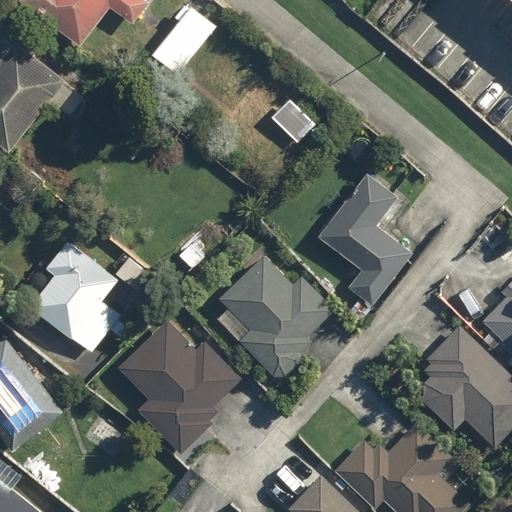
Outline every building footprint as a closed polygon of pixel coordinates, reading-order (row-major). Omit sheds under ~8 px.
[(27,0),(79,40),(110,1),(133,19),(147,0),(27,0)] [(154,48),(180,68),(216,21),(190,1),(154,48)] [(0,139),(9,146),(64,76),(14,36),(0,52),(0,139)] [(275,113),(299,137),(314,122),(291,98),(275,113)] [(348,283),(372,301),(413,248),(376,219),(397,192),(368,168),(318,231),(362,265),(348,283)] [(28,301),(91,349),(121,312),(101,297),(118,276),(68,235),(45,262),(54,269),(28,301)] [(178,252),(192,267),(206,253),(192,239),(178,252)] [(219,294),(250,325),(239,336),(274,372),(286,372),(301,357),(301,348),(312,337),(308,333),(335,305),(301,271),(293,280),(264,250),(219,294)] [(511,278),(502,288),(507,293),(483,317),(511,345),(511,278)] [(168,315),(117,363),(149,395),(138,405),(181,451),(212,420),(209,417),(218,408),(214,404),(241,375),(205,338),(197,345),(168,315)] [(511,427),(511,371),(461,321),(427,356),(431,360),(424,366),(430,373),(423,379),(422,397),(454,427),(465,416),(495,444),(511,427)] [(113,324),(103,335),(110,341),(119,329),(113,324)] [(0,336),(0,429),(13,446),(64,409),(7,331),(0,336)] [(511,361),(511,348),(509,346),(502,354),(511,362),(511,361)] [(454,454),(417,418),(389,449),(380,440),(374,446),(365,437),(336,467),(375,505),(384,496),(400,511),(458,511),(469,501),(438,471),(454,454)] [(364,511),(321,471),(288,505),(293,509),(290,511),(364,511)] [(0,511),(45,511),(0,475),(0,511)] [(348,482),(340,475),(334,481),(343,488),(348,482)]
